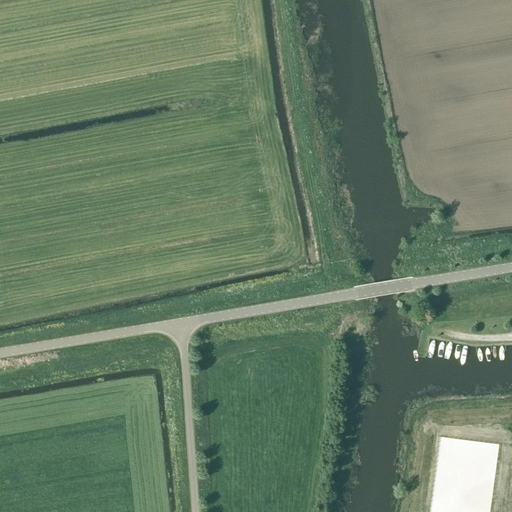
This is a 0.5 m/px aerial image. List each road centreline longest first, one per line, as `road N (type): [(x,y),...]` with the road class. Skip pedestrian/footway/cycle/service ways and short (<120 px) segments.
road 1 (tertiary): [(180,321),(511,268)]
road 2 (unclassified): [(194,511),(180,321)]
road 3 (tertiary): [(0,354),(180,321)]
